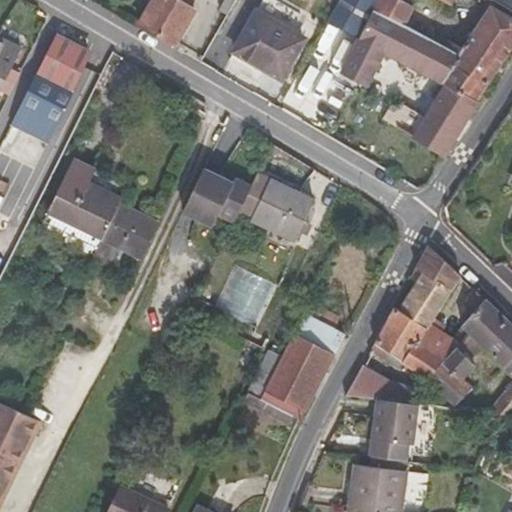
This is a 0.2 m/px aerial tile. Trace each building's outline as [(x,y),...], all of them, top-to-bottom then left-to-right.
[(146,27),(175,45),(194,13),(188,8),(192,0),(154,0),(140,24),(146,27)] [(224,0),(219,11),(227,15),(233,3),(226,0),(224,0)] [(401,0),(377,0),(372,10),(404,27),(414,7),(401,0)] [(355,45),(358,39),(372,10),(356,3),(338,37),(355,45)] [(511,17),(490,4),(457,54),(456,57),(493,79),(509,54),(511,49),(511,17)] [(418,34),(404,27),(372,10),(358,39),(386,53),(395,57),(404,61),(418,34)] [(233,53),(281,80),(305,38),(256,11),(233,53)] [(446,83),(478,101),(493,79),(456,57),(457,54),(418,34),(404,61),(426,73),(446,83)] [(20,128),(66,151),(109,64),(55,36),(3,141),(10,144),(20,128)] [(0,38),(0,90),(21,49),(0,38)] [(380,64),(386,53),(358,39),(355,45),(352,50),(380,64)] [(367,86),(380,64),(352,50),(342,72),(367,86)] [(446,83),(424,118),(457,137),(478,101),(446,83)] [(457,137),(424,118),(400,104),(389,118),(447,153),(457,137)] [(42,226),(63,236),(89,183),(96,170),(74,159),(42,226)] [(232,183),(205,170),(184,213),(213,227),(219,215),(233,221),(237,213),(250,185),(235,178),(232,183)] [(268,179),(256,173),(250,185),(237,213),(250,218),(268,179)] [(315,200),(268,179),(250,218),(296,240),(300,232),(307,235),(312,225),(305,221),(315,200)] [(101,241),(124,252),(142,260),(161,223),(120,203),(122,199),(89,183),(63,236),(91,250),(98,238),(101,241)] [(115,270),(124,252),(101,241),(92,259),(115,270)] [(447,327),(434,318),(461,278),(461,277),(428,247),(410,279),(417,285),(397,314),(424,333),(419,340),(447,359),(457,349),(461,345),(453,340),(443,333),(447,327)] [(231,269),(220,309),(254,318),(265,278),(231,269)] [(486,300),(473,288),(465,301),(477,312),(486,300)] [(470,336),(511,377),(511,325),(486,300),(477,312),(463,329),(470,336)] [(304,314),(334,329),(339,318),(310,303),(304,314)] [(375,345),(397,360),(427,381),(447,359),(419,340),(424,333),(397,314),(393,311),(375,345)] [(345,335),(334,329),(304,314),(283,356),(261,399),(293,415),(301,419),(316,390),(345,335)] [(225,315),(219,327),(261,348),(267,337),(225,315)] [(470,336),(463,329),(453,340),(461,345),(470,336)] [(392,367),(397,360),(375,345),(370,354),(392,367)] [(475,368),(457,349),(447,359),(427,381),(455,405),(472,388),(465,380),(475,368)] [(287,425),(293,415),(261,399),(283,356),(269,350),(244,403),(287,425)] [(395,383),(363,368),(347,397),(352,398),(377,401),(405,404),(420,388),(395,383)] [(511,397),(506,393),(487,413),(511,416),(511,397)] [(415,445),(420,406),(405,404),(377,401),(372,440),(409,444),(415,445)] [(0,402),(0,500),(38,421),(0,402)] [(508,442),(498,432),(486,444),(499,452),(508,442)] [(409,444),(372,440),(370,459),(371,459),(389,461),(407,463),(409,444)] [(407,473),(408,464),(407,463),(389,461),(371,459),(370,468),(407,473)] [(406,479),(407,473),(370,468),(355,466),(348,511),(401,511),(403,506),(405,488),(406,479)] [(418,481),(406,479),(405,488),(403,506),(415,507),(418,481)] [(110,511),(167,511),(168,510),(123,488),(110,511)]
